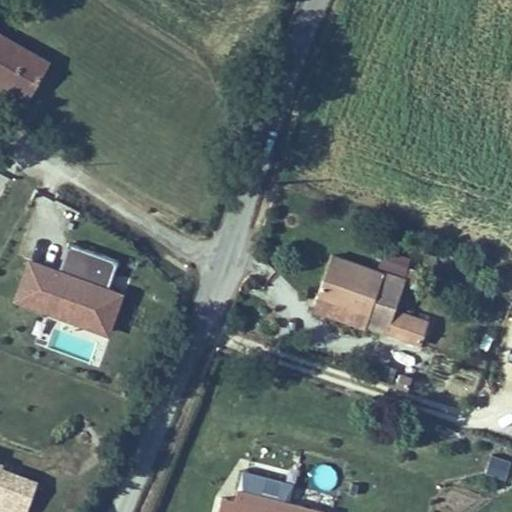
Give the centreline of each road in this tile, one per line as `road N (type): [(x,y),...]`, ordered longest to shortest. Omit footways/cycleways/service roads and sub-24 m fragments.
road 1 (tertiary): [(121,511),(316,0)]
road 2 (unknown): [(0,136),(217,275)]
